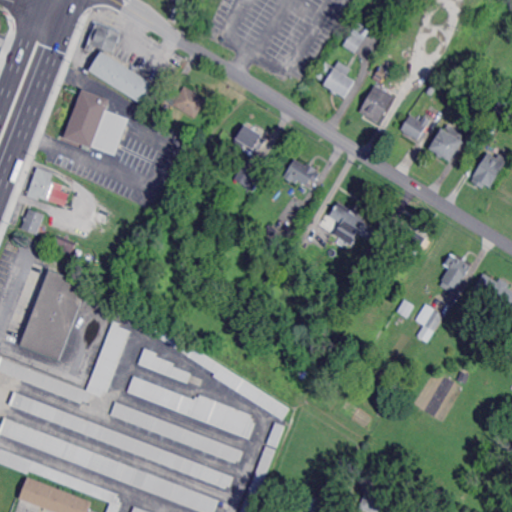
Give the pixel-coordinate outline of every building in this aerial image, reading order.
[(110,49),(86,40),(94,20),(118,29),(110,49)] [(356,53),(344,45),(359,22),(371,29),(356,53)] [(137,99),(87,68),(99,48),(149,80),(137,99)] [(353,68),(349,75),(358,80),(347,98),(325,84),(326,81),(318,76),(327,61),(336,67),(340,60),(353,68)] [(478,81),(472,77),(476,71),(482,75),(478,81)] [(380,122),(361,112),(376,84),(395,95),(380,122)] [(432,96),(426,92),(432,84),(438,88),(432,96)] [(182,93),(186,87),(207,100),(196,119),(174,105),(174,104),(165,99),(172,87),(182,93)] [(91,151),(60,139),(80,88),(110,99),(91,151)] [(511,111),(507,118),(495,110),(504,96),(511,100),(511,111)] [(218,120),(212,115),(217,110),(223,114),(218,120)] [(422,119),(424,115),(432,120),(420,140),(402,129),(412,113),(422,119)] [(260,151),(246,142),(243,147),(235,143),(246,124),(263,135),(263,136),(267,139),(260,151)] [(465,133),(462,138),(464,140),(451,161),(431,148),(443,127),(446,129),(449,124),(465,133)] [(492,187),(487,184),(484,188),(472,181),(490,152),(508,163),(492,187)] [(307,164),(309,162),(319,168),(317,170),(321,173),(316,181),(311,178),(308,184),(299,179),(297,183),(285,176),(296,158),(307,164)] [(254,190),(235,178),(243,165),(262,177),(254,190)] [(65,206),(40,198),(39,200),(29,196),(38,169),(54,174),(51,182),(64,186),(62,192),(68,194),(65,206)] [(370,238),(358,231),(355,237),(358,239),(354,245),(336,233),(343,222),(331,215),(340,200),(353,208),(351,210),(366,219),(365,221),(376,228),(370,238)] [(38,234),(23,228),(31,208),(47,214),(38,234)] [(418,252),(398,239),(401,234),(395,230),(401,220),(427,237),(418,252)] [(274,256),(256,243),(270,223),(288,236),(274,256)] [(72,255),(52,247),(56,236),(77,244),(72,255)] [(381,269),(368,261),(375,249),(388,257),(381,269)] [(459,289),(457,287),(454,292),(442,285),(445,280),(443,279),(450,268),(444,264),(452,252),(473,265),(459,289)] [(61,361),(20,346),(49,271),(89,286),(61,361)] [(499,281),(501,277),(511,284),(509,288),(511,289),(511,311),(497,302),(493,309),(482,303),(486,296),(475,289),(485,272),(499,281)] [(409,317),(400,311),(407,299),(416,305),(409,317)] [(283,420),(214,376),(216,374),(150,332),(152,330),(119,309),(123,303),(290,409),(283,420)] [(436,330),(429,342),(419,337),(426,325),(421,321),(430,305),(446,314),(436,330)] [(109,393),(106,392),(103,398),(93,394),(90,403),(84,401),(83,404),(0,372),(0,363),(2,358),(88,391),(115,321),(121,324),(120,327),(132,332),(109,393)] [(188,382),(140,364),(146,348),(158,353),(157,356),(175,363),(174,366),(192,373),(188,382)] [(468,383),(459,380),(462,370),(471,374),(468,383)] [(195,400),(197,396),(200,398),(201,395),(253,415),(252,418),(255,419),(254,422),(256,423),(250,439),(129,392),(135,376),(195,400)] [(232,486),(229,485),(227,488),(11,404),(16,391),(235,476),(232,486)] [(241,460),(238,459),(237,462),(113,414),(118,401),(245,450),(241,460)] [(215,511),(206,511),(1,432),(7,416),(221,499),(215,511)] [(277,448),(268,444),(276,423),(286,427),(277,448)] [(254,511),(242,511),(269,445),(279,450),(254,511)] [(0,446),(119,493),(118,496),(122,497),(120,501),(124,502),(122,505),(119,511),(107,511),(112,501),(31,470),(30,473),(0,461),(0,446)] [(349,479),(334,473),(340,456),(355,462),(349,479)] [(91,511),(56,511),(21,498),(29,476),(95,501),(91,511)] [(379,511),(370,511),(360,508),(370,485),(388,492),(379,511)] [(329,511),(314,511),(306,509),(311,496),(333,504),(329,511)] [(304,507),(298,505),(300,497),(306,499),(304,507)]
